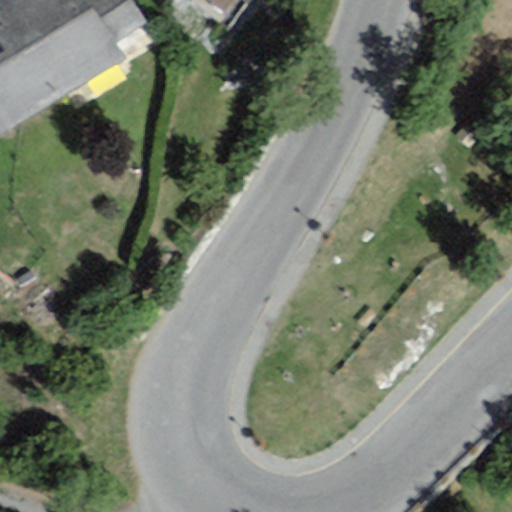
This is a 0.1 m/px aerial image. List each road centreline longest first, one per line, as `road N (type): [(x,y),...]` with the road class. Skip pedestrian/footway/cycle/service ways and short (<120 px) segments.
road 1 (tertiary): [(380,0),(353,74),(236,287),(203,369),(195,456),(203,481),(238,511)]
road 2 (tertiary): [(321,511),(390,475),(511,350)]
road 3 (unknown): [(0,480),(37,494),(236,511)]
